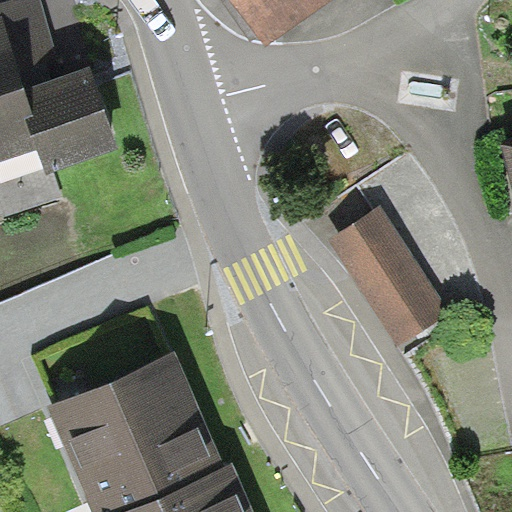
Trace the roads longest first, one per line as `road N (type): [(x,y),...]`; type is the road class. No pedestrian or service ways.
road 1 (tertiary): [(206,158),(291,350),(399,511)]
road 2 (residential): [(206,158),(454,0)]
road 3 (tertiary): [(144,0),(206,158)]
